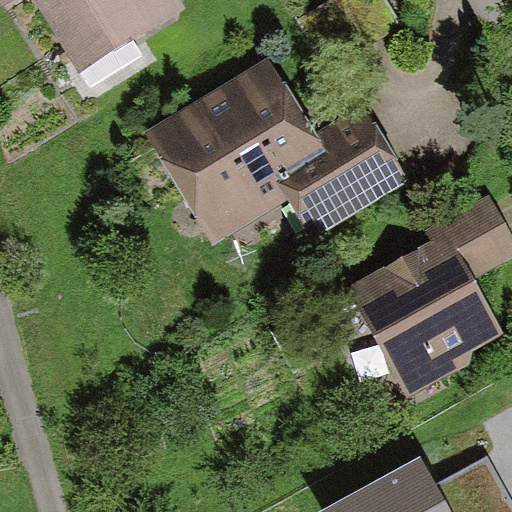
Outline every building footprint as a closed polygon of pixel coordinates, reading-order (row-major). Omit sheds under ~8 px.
[(0,0),(0,17),(31,0),(35,0),(79,77),(191,16),(181,0),(0,0)] [(381,0),(330,0),(296,19),(315,53),(336,42),(343,56),(396,26),(381,0)] [(329,153),(271,60),(145,137),(213,254),(289,207),(314,247),(418,184),(379,123),(329,153)] [(511,264),(511,235),(491,199),(426,235),(433,246),(350,292),(410,405),(473,371),(475,356),(510,338),(477,285),(511,264)] [(422,464),(336,511),(511,511),(511,498),(492,464),(440,492),(422,464)]
